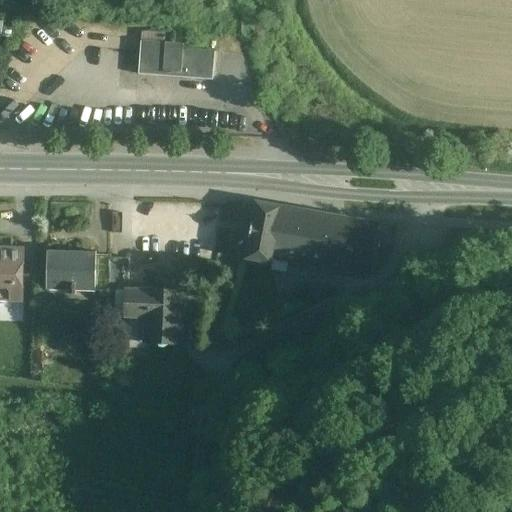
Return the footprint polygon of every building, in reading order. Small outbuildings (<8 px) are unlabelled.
[(184,45),(141,42),(138,74),(213,80),(215,52),(183,49),(184,45)] [(377,226),(280,208),(281,207),(255,202),(244,258),(270,263),(272,263),(272,260),(363,276),(368,274),(377,226)] [(23,249),(0,248),(0,301),(21,302),(22,274),(23,249)] [(95,252),(47,251),(46,290),(72,291),(72,295),(75,295),(75,291),(94,291),(95,255),(95,252)] [(110,256),(95,255),(94,291),(109,292),(110,290),(109,269),(110,269),(110,258),(110,256)] [(129,258),(110,258),(110,269),(109,269),(110,290),(126,290),(126,289),(128,289),(129,258)] [(34,274),(22,274),(21,302),(34,302),(34,274)] [(128,289),(126,289),(126,290),(125,316),(126,316),(126,311),(146,311),(145,341),(144,341),(144,342),(181,344),(183,292),(128,289)]
